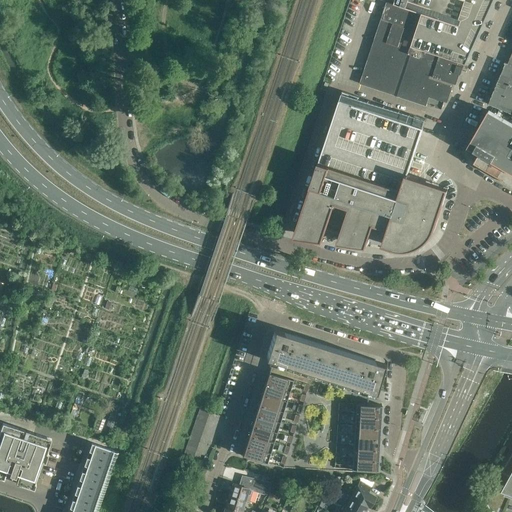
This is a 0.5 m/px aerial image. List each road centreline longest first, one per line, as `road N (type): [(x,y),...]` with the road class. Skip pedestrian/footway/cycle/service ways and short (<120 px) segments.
road 1 (tertiary): [(473,176),(453,239),(424,263),(355,261),(184,211),(157,192),(133,151),(116,0)]
road 2 (primary): [(484,319),(309,275),(141,216),(76,180),(0,95)]
road 3 (primary): [(0,142),(59,198),(107,226),(473,347)]
road 4 (residential): [(402,455),(393,439),(392,354),(267,314)]
road 5 (unclassified): [(473,176),(442,160),(511,1)]
road 6 (residential): [(203,511),(267,314)]
road 7 (residential): [(48,501),(69,437),(4,423)]
road 8 (secondary): [(423,467),(473,347)]
